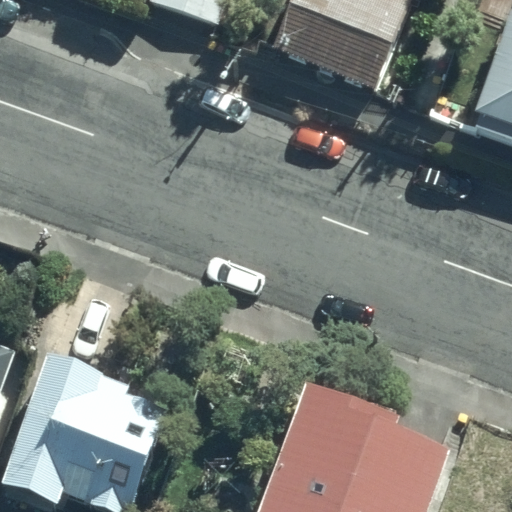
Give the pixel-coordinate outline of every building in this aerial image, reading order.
[(230,0),(153,0),(221,25),(230,0)] [(421,0),(295,0),(276,47),(379,90),(415,2),(420,4),(421,0)] [(511,17),(476,109),(511,122),(511,17)] [(0,407),(21,350),(0,341),(0,407)] [(114,370),(56,349),(11,475),(66,495),(68,489),(99,499),(97,506),(114,511),(137,511),(178,397),(113,374),(114,370)] [(403,413),(314,379),(263,511),(431,511),(458,443),(399,421),(403,413)]
